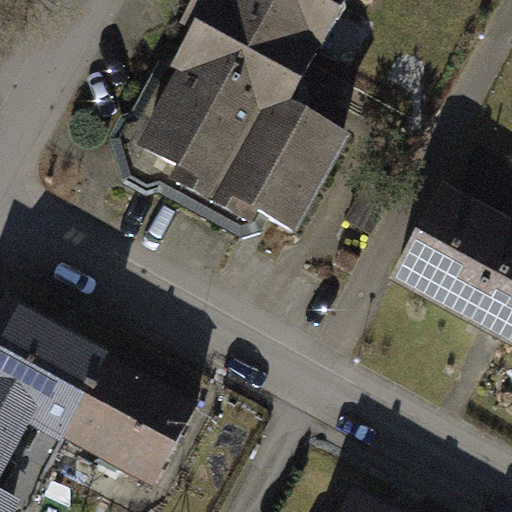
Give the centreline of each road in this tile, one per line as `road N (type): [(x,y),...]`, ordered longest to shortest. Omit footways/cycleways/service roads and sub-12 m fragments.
road 1 (residential): [(0,211),(511,499)]
road 2 (residential): [(0,132),(71,0)]
